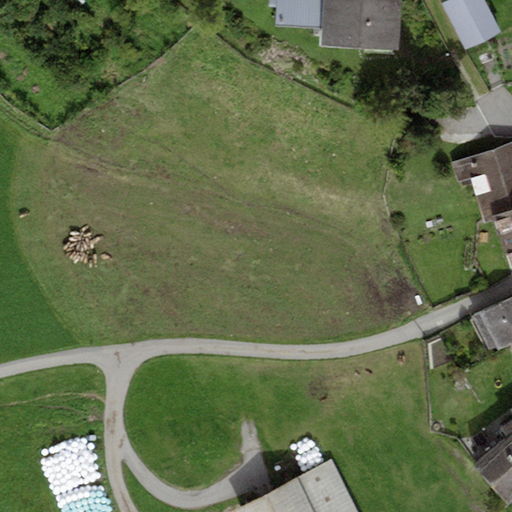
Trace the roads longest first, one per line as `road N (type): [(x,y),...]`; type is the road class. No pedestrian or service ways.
road 1 (residential): [(511,287),(367,345),(122,352)]
road 2 (track): [(122,352),(0,373)]
